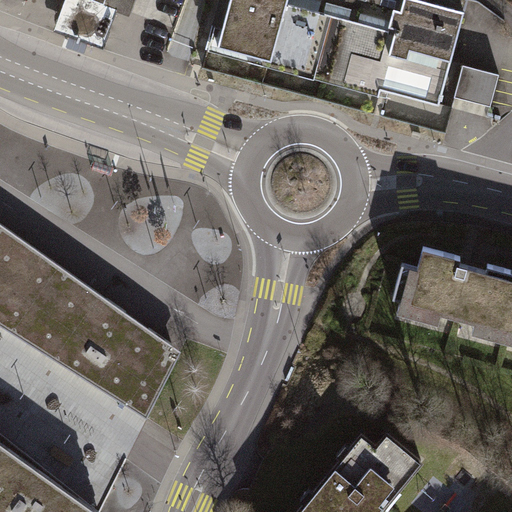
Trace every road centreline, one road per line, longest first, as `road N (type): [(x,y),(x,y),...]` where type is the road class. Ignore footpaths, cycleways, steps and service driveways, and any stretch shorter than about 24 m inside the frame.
road 1 (secondary): [(290,236),(268,347),(190,511)]
road 2 (primary): [(0,64),(253,162)]
road 3 (primary): [(355,188),(348,156),(307,130),(275,138),(253,162)]
road 4 (primary): [(355,188),(481,190)]
